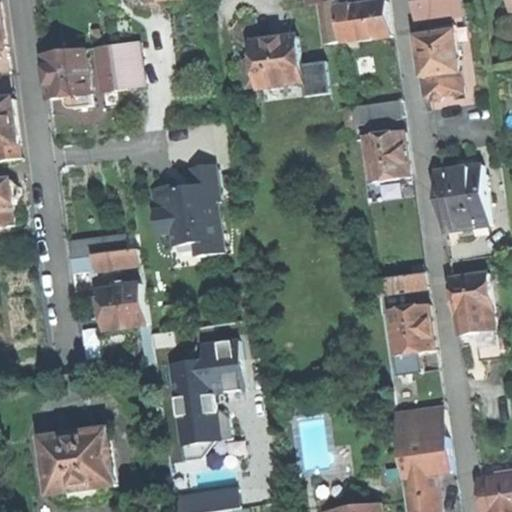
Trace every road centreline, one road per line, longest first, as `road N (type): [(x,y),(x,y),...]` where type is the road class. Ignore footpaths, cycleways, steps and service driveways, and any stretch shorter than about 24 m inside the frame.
road 1 (residential): [(402,0),(476,511)]
road 2 (residential): [(22,0),(70,369)]
